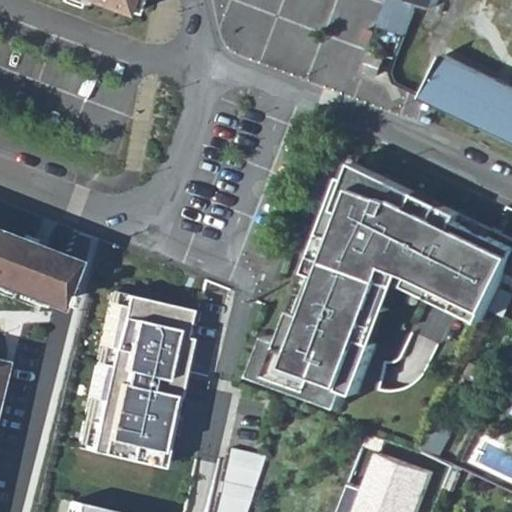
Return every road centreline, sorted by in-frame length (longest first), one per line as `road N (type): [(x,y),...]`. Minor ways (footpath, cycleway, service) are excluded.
road 1 (residential): [(10,511),(93,207)]
road 2 (residential): [(396,133),(210,66)]
road 3 (residential): [(93,207),(146,218),(158,209),(195,109)]
road 4 (residential): [(2,0),(138,49)]
road 5 (residential): [(511,187),(396,133)]
